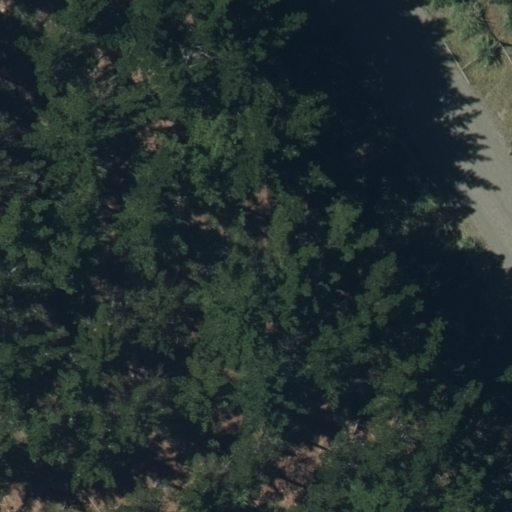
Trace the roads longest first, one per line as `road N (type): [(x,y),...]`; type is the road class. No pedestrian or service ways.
road 1 (track): [(0,323),(511,106)]
road 2 (unclassified): [(285,0),(511,360)]
